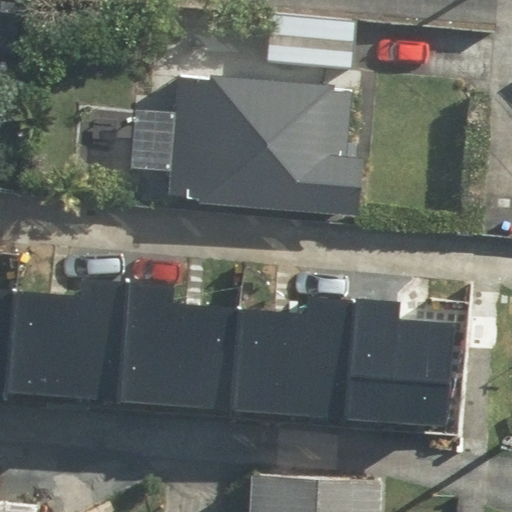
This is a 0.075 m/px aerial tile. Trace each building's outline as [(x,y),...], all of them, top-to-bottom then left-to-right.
[(278,16),(275,63),(360,69),(363,21),(278,16)] [(0,170),(4,171),(12,62),(0,60),(0,170)] [(357,82),(185,64),(172,192),(362,211),(368,151),(351,149),(357,82)] [(243,218),(143,212),(140,265),(240,271),(243,218)] [(385,260),(245,256),(242,357),(213,356),(212,405),(360,410),(362,351),(382,352),(385,260)] [(386,511),(389,473),(257,467),(255,511),(386,511)] [(243,511),(244,490),(168,486),(166,511),(243,511)] [(40,511),(41,504),(0,499),(0,511),(40,511)]
